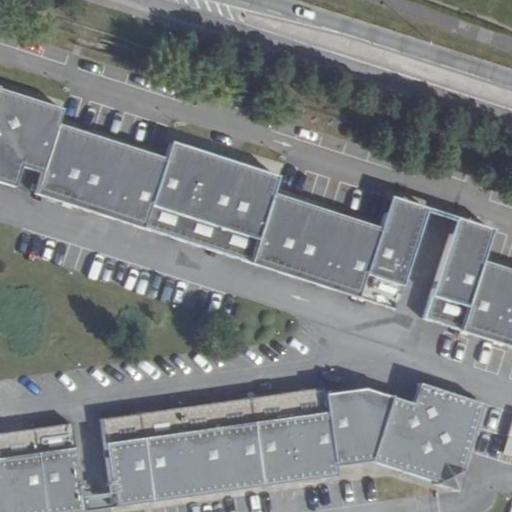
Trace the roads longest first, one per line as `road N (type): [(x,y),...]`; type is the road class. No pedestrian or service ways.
road 1 (secondary): [(134,0),(511,125)]
road 2 (secondary): [(511,80),(252,0)]
